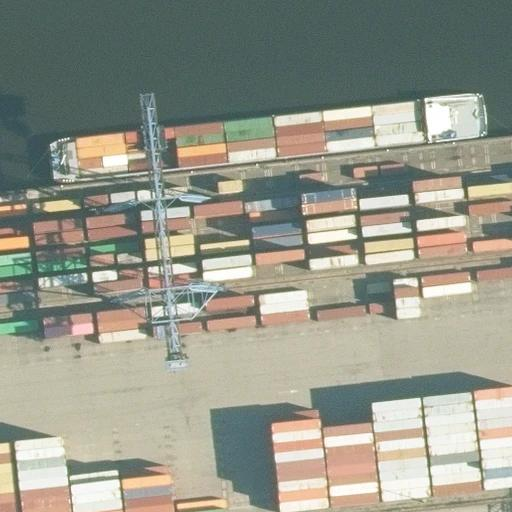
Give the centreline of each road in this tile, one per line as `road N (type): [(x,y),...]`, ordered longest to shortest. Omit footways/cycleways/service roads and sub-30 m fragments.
road 1 (unknown): [(0,396),(138,358),(511,314)]
road 2 (unknown): [(511,377),(116,416)]
